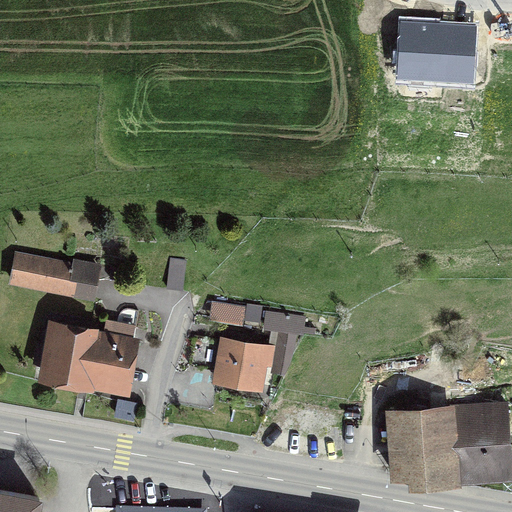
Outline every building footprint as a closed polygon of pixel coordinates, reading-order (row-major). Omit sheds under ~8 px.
[(11,279),(92,295),(98,266),(73,261),(72,265),(16,254),(11,279)] [(171,258),(167,288),(182,290),(185,260),(171,258)] [(124,278),(125,268),(111,267),(111,277),(124,278)] [(105,334),(53,324),(44,373),(90,381),(90,379),(125,385),(138,310),(128,308),(122,310),(118,315),(117,323),(107,321),(105,334)] [(289,361),(298,316),(267,311),(265,326),(280,329),(274,367),(284,370),(289,361)] [(219,369),(218,376),(259,383),(262,362),(269,363),(271,347),(194,335),(189,364),(219,369)] [(464,377),(484,375),(483,357),(463,359),(464,377)] [(511,472),(506,403),(390,411),(395,476),(412,475),(412,482),(511,475),(511,472)] [(0,511),(35,511),(38,496),(0,489),(0,511)] [(118,489),(93,489),(93,506),(117,507),(118,489)] [(197,511),(198,498),(123,500),(122,511),(197,511)]
